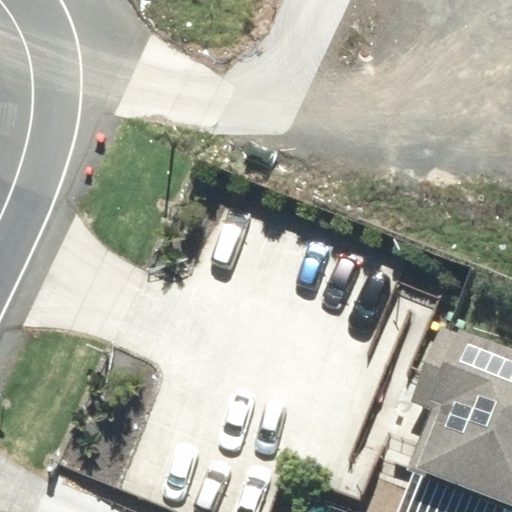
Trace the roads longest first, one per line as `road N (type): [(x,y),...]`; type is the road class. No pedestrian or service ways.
road 1 (residential): [(9,29),(199,88),(258,80),(307,0)]
road 2 (tertiary): [(9,29),(20,177),(0,222)]
